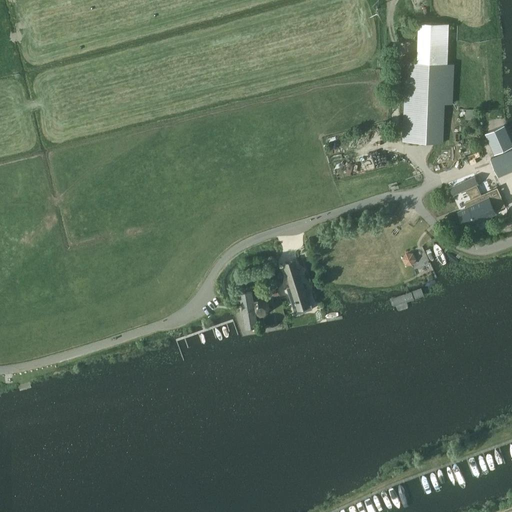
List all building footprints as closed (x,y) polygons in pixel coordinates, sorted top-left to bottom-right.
[(402,141),(442,143),(444,103),(451,103),(453,63),(447,63),(449,23),(418,21),(416,61),(405,61),(402,141)] [(511,142),(504,125),(488,132),(493,142),(490,143),(495,153),(511,145),(511,142)] [(511,168),(511,147),(490,157),(498,175),(511,168)] [(462,185),(460,186),(464,194),(482,186),(479,177),(462,185)] [(467,207),(458,211),(463,222),(465,225),(474,221),(482,218),(482,219),(489,216),(488,215),(495,212),(494,210),(504,205),(499,193),(495,194),(488,197),(486,192),(485,192),(465,202),(467,207)] [(305,244),(296,247),(304,269),(313,265),(305,244)] [(292,287),(287,289),(289,295),(294,293),(298,307),(309,303),(304,289),(300,290),(299,286),(303,284),(298,270),(288,273),(292,287)] [(392,298),(394,305),(394,306),(396,313),(409,308),(407,301),(422,296),(419,289),(392,298)] [(258,326),(252,291),(239,293),(245,329),(258,326)] [(255,303),(255,306),(255,309),(257,312),(260,314),(264,314),(267,312),(269,309),(270,306),(269,303),(267,300),(264,299),(260,299),(257,300),(255,303)]
